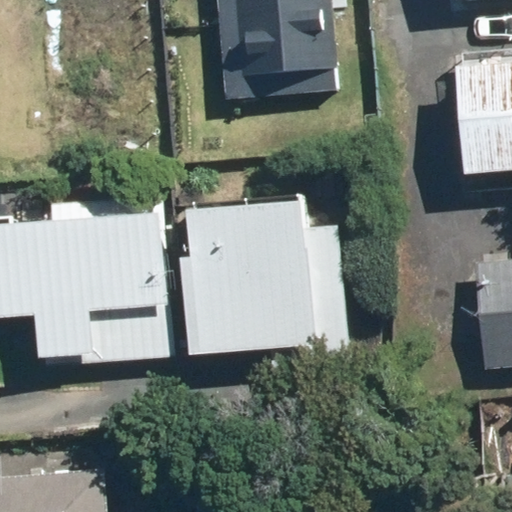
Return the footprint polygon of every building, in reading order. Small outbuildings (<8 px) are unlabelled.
[(339,0),(215,0),(225,110),(349,99),(339,0)] [(511,51),(466,55),(476,165),(511,161),(511,51)] [(184,237),(192,333),(266,328),(270,383),(351,377),(338,205),(314,207),(312,183),(190,193),(194,236),(184,237)] [(0,206),(0,299),(39,297),(43,345),(176,336),(167,196),(0,206)] [(511,249),(477,253),(486,359),(511,356),(511,249)] [(0,511),(111,511),(106,460),(0,469),(0,511)]
